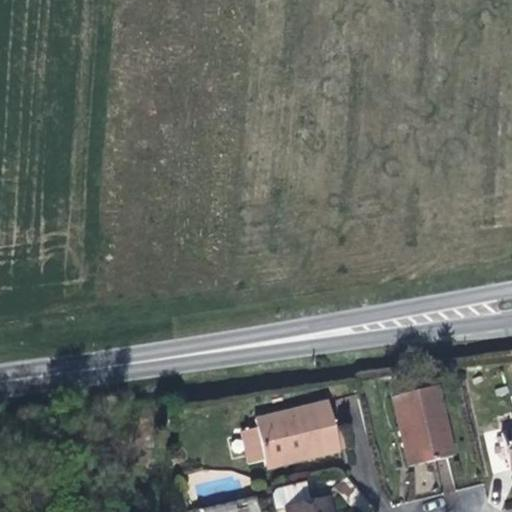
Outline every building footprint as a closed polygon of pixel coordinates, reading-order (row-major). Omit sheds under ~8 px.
[(396,465),(439,456),(424,387),(380,396),(396,465)] [(292,453),(293,461),(329,453),(318,405),(245,420),(251,462),(292,453)] [(500,469),(511,465),(511,427),(492,432),(500,469)] [(253,470),(293,461),(292,453),(251,462),(253,470)] [(204,506),(204,511),(265,511),(261,493),(204,506)] [(277,511),(317,511),(315,502),(277,509),(277,511)]
